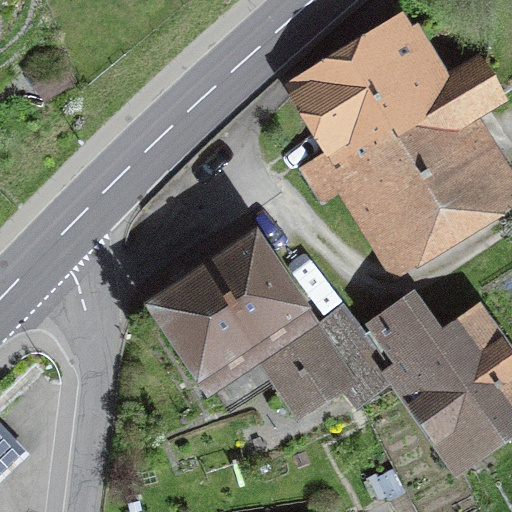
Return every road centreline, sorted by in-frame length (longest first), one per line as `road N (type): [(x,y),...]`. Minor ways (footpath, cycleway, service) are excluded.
road 1 (secondary): [(314,0),(199,100),(61,240)]
road 2 (residential): [(85,511),(94,330),(61,240)]
